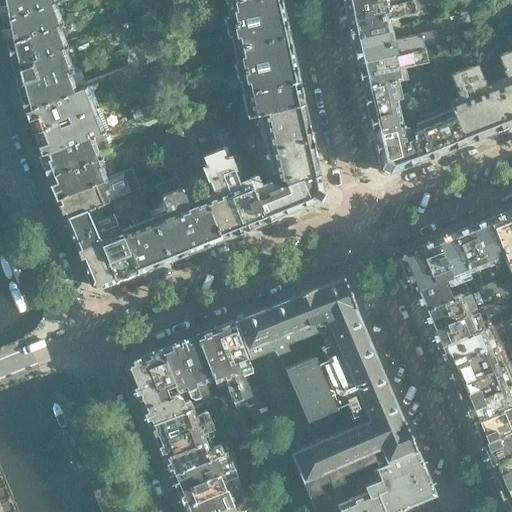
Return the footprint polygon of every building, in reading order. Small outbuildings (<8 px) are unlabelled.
[(52,0),(0,0),(0,17),(1,20),(52,0)] [(58,22),(62,21),(53,0),(52,0),(1,20),(5,43),(58,22)] [(143,14),(137,0),(132,0),(122,4),(128,19),(143,14)] [(282,12),(279,0),(226,0),(229,13),(224,14),(227,24),(282,12)] [(340,0),(344,13),(400,0),(340,0)] [(391,28),(388,15),(422,7),(420,0),(400,0),(344,13),(349,37),(391,28)] [(466,9),(463,0),(459,0),(454,1),(456,11),(466,9)] [(287,35),(282,12),(227,24),(229,34),(234,33),(237,46),(287,35)] [(170,37),(164,14),(150,17),(155,40),(170,37)] [(478,38),(475,31),(469,17),(465,23),(455,35),(451,40),(454,48),(478,38)] [(63,45),(67,44),(58,22),(5,43),(11,66),(63,45)] [(355,62),(421,47),(430,45),(428,33),(394,41),(391,28),(349,37),(355,62)] [(293,58),(287,35),(237,46),(240,59),(235,60),(237,70),(293,58)] [(175,60),(170,37),(155,40),(160,63),(175,60)] [(454,48),(451,40),(438,43),(442,54),(455,51),(454,48)] [(68,68),(72,67),(63,45),(11,66),(16,88),(68,68)] [(141,46),(129,50),(134,66),(146,62),(141,46)] [(402,77),(399,64),(423,59),(421,47),(355,62),(361,86),(390,79),(402,77)] [(511,122),(511,55),(509,49),(497,54),(506,77),(510,75),(511,79),(496,85),(511,123),(511,122)] [(460,64),(455,51),(442,54),(447,67),(460,64)] [(298,81),(293,58),(237,70),(239,80),(244,79),(247,92),(298,81)] [(180,83),(175,60),(160,63),(165,86),(180,83)] [(511,123),(496,85),(481,91),(479,88),(483,86),(474,63),(462,68),(487,133),(511,123)] [(76,89),(68,68),(16,88),(23,111),(76,89)] [(487,133),(462,68),(449,72),(459,96),(462,94),(464,98),(448,104),(449,105),(463,142),(487,133)] [(440,83),(435,69),(425,72),(431,86),(440,83)] [(92,108),(87,96),(91,94),(93,98),(115,89),(110,76),(76,89),(23,111),(26,120),(29,118),(34,131),(92,108)] [(400,123),(390,79),(361,86),(367,114),(370,130),(400,123)] [(303,104),(301,94),(298,81),(247,92),(252,115),(262,113),(303,104)] [(185,106),(180,83),(165,86),(170,109),(185,106)] [(311,139),(303,104),(262,113),(270,148),(311,139)] [(463,142),(449,105),(418,117),(421,123),(410,128),(414,136),(409,138),(418,160),(447,148),(447,149),(463,142)] [(90,134),(127,119),(123,110),(101,119),(102,122),(99,124),(92,108),(34,131),(39,144),(36,145),(39,154),(90,134)] [(418,160),(409,138),(406,139),(400,123),(370,130),(379,168),(378,169),(387,173),(387,172),(418,160)] [(98,156),(90,134),(39,154),(37,155),(46,177),(98,156)] [(322,191),(311,139),(270,148),(278,183),(285,181),(287,186),(277,190),(275,184),(264,189),(260,179),(249,183),(264,221),(318,199),(319,200),(323,192),(322,191)] [(240,187),(233,170),(237,169),(230,152),(226,153),(223,144),(210,149),(242,229),(264,221),(249,183),(240,187)] [(242,229),(210,149),(204,151),(208,161),(202,163),(215,196),(205,200),(220,238),(242,229)] [(107,177),(98,156),(46,177),(54,198),(107,177)] [(63,219),(64,219),(86,210),(109,201),(131,192),(123,171),(107,177),(54,198),(55,200),(63,219)] [(220,238),(205,200),(185,208),(184,205),(186,200),(177,178),(166,182),(193,249),(221,238),(220,238)] [(193,249),(166,182),(155,186),(163,208),(169,211),(170,214),(150,223),(165,260),(193,249)] [(137,272),(122,234),(109,201),(86,210),(114,281),(137,272)] [(114,281),(86,210),(64,219),(90,284),(97,287),(98,287),(114,281)] [(511,271),(511,222),(507,211),(487,218),(505,260),(510,273),(511,271)] [(505,260),(487,218),(469,225),(488,267),(505,260)] [(165,260),(150,223),(122,234),(137,272),(165,260)] [(488,267),(469,225),(452,232),(470,274),(488,267)] [(470,274),(452,232),(434,239),(451,277),(453,281),(470,274)] [(451,277),(434,239),(417,246),(433,285),(443,281),(451,277)] [(433,285),(417,246),(402,253),(401,252),(399,258),(414,293),(433,285)] [(415,449),(375,359),(366,336),(365,334),(354,308),(353,306),(354,306),(342,276),(313,288),(313,287),(290,296),(290,297),(233,320),(248,358),(272,348),(274,354),(287,349),(284,343),(319,329),(325,344),(321,346),(326,359),(316,362),(315,357),(284,370),(306,422),(312,437),(356,419),(359,426),(289,455),(306,494),(321,488),(318,482),(328,478),(330,483),(341,478),(338,472),(376,457),(378,463),(415,449)] [(451,300),(447,291),(443,281),(433,285),(414,293),(422,312),(451,300)] [(460,296),(451,300),(422,312),(429,330),(467,315),(460,296)] [(475,334),(467,315),(429,330),(437,349),(475,334)] [(248,358),(233,320),(232,320),(215,327),(242,396),(251,392),(242,371),(252,367),(248,358)] [(242,396),(215,327),(195,335),(196,335),(213,378),(215,382),(225,378),(234,399),(242,396)] [(489,349),(493,347),(489,338),(485,339),(481,331),(475,334),(437,349),(444,365),(445,365),(445,366),(489,349)] [(213,378),(196,335),(178,342),(199,395),(208,391),(204,382),(213,378)] [(199,395),(178,342),(160,349),(175,384),(177,388),(181,391),(184,390),(186,395),(192,398),(199,395)] [(175,384),(160,349),(160,348),(142,356),(160,402),(167,399),(163,388),(175,384)] [(452,384),(497,366),(489,349),(445,366),(452,384)] [(160,402),(142,356),(128,361),(127,361),(124,367),(125,368),(142,409),(160,402)] [(497,366),(452,384),(460,403),(505,385),(497,366)] [(72,383),(54,390),(85,470),(103,463),(72,383)] [(511,403),(511,402),(505,385),(460,403),(468,421),(511,403)] [(148,423),(192,405),(190,402),(183,400),(181,401),(178,394),(167,399),(160,402),(142,409),(148,423)] [(477,443),(511,429),(511,403),(468,421),(468,422),(477,443)] [(290,426),(281,404),(269,409),(279,431),(290,426)] [(155,440),(209,418),(205,409),(195,414),(192,405),(148,423),(155,440)] [(206,440),(202,432),(213,428),(209,418),(155,440),(162,457),(206,440)] [(511,454),(511,429),(477,443),(486,465),(511,454)] [(0,495),(7,511),(13,511),(30,505),(0,434),(0,495)] [(170,475),(216,457),(223,454),(219,444),(209,447),(206,440),(162,457),(170,475)] [(247,461),(241,446),(236,448),(242,464),(247,461)] [(387,511),(433,493),(424,471),(415,449),(378,463),(370,467),(379,490),(374,492),(373,489),(346,501),(337,504),(340,511),(387,511)] [(494,484),(511,476),(511,454),(486,465),(494,484)] [(176,489),(230,468),(228,462),(219,465),(216,457),(170,475),(176,489)] [(227,487),(224,481),(234,477),(230,468),(176,489),(182,505),(227,487)] [(511,498),(511,476),(494,484),(501,502),(502,502),(511,498)] [(340,511),(337,504),(346,501),(338,481),(321,488),(306,494),(313,511),(340,511)] [(121,511),(111,483),(92,490),(100,511),(121,511)] [(185,511),(213,511),(244,500),(241,493),(231,497),(227,487),(182,505),(185,511)] [(511,511),(511,498),(502,502),(505,511),(511,511)] [(238,511),(237,510),(247,507),(244,500),(213,511),(238,511)]
